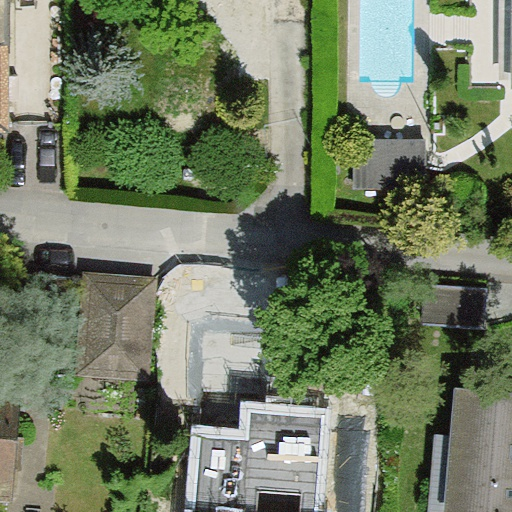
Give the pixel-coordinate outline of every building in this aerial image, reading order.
[(511,0),(490,0),(491,73),(511,73),(511,0)] [(0,127),(10,128),(8,35),(0,35),(0,127)] [(425,140),(355,140),(355,189),(425,189),(425,140)] [(159,278),(91,271),(80,371),(149,378),(159,278)] [(27,372),(0,369),(0,497),(16,499),(27,372)] [(511,385),(456,380),(444,498),(511,504),(511,385)]
